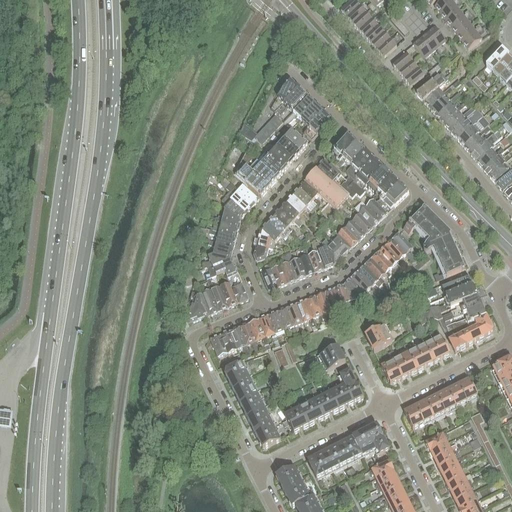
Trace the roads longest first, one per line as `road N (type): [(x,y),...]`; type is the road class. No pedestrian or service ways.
road 1 (trunk): [(51,511),(57,405),(99,153),(104,24)]
road 2 (secondary): [(277,0),(511,246)]
road 3 (trunk): [(77,0),(76,104),(51,311)]
road 4 (residential): [(261,306),(244,261),(250,231),(347,124)]
road 5 (residential): [(254,472),(194,340),(261,306)]
road 6 (trunk): [(51,311),(31,511)]
road 7 (residential): [(261,306),(338,278),(420,195)]
road 8 (residential): [(511,214),(381,70)]
road 9 (residential): [(254,472),(382,405)]
road 10 (residential): [(382,405),(511,341)]
road 11 (residential): [(493,296),(464,238),(420,195)]
